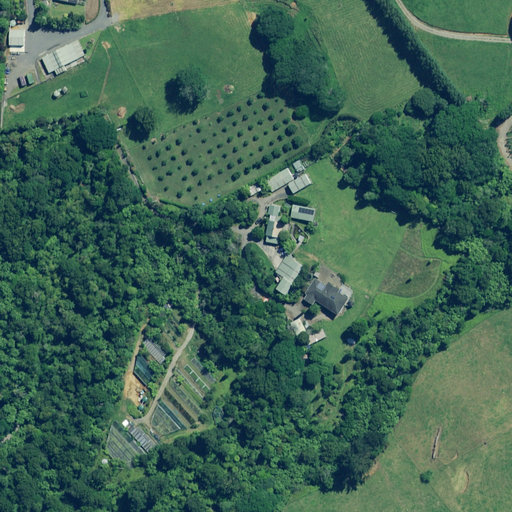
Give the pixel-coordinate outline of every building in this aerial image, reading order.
[(23,45),(24,30),(7,29),(7,45),(23,45)] [(85,55),(78,40),(41,58),(48,73),(54,70),(56,75),(66,70),(64,65),(85,55)] [(297,171),(298,173),(304,170),(298,161),(292,164),(297,171)] [(293,180),(287,169),(262,183),(268,194),(293,180)] [(305,183),(301,178),(288,186),(292,191),(297,188),(297,192),(304,193),(305,183)] [(261,190),(257,184),(246,190),(250,196),(261,190)] [(282,224),(277,223),(280,206),(269,204),(266,222),(268,222),(265,236),(279,239),(282,224)] [(315,210),(293,205),(290,218),(312,222),(315,210)] [(287,255),(276,272),(281,279),(276,287),(285,293),(303,266),(287,255)] [(303,291),(306,294),(303,298),(312,303),(315,299),(337,314),(348,298),(338,292),(340,289),(328,281),(326,284),(313,276),(303,291)] [(164,297),(158,302),(166,311),(172,305),(164,297)] [(306,331),(299,317),(289,322),(295,336),(306,331)] [(146,339),(141,344),(159,363),(168,354),(147,332),(143,336),(146,339)] [(309,347),(305,340),(298,343),(301,351),(309,347)] [(138,353),(136,355),(133,371),(148,387),(160,377),(145,361),(138,353)] [(168,415),(163,420),(174,433),(179,428),(168,415)] [(133,424),(132,425),(126,419),(122,423),(128,431),(133,435),(149,453),(156,446),(137,426),(135,428),(133,424)]
